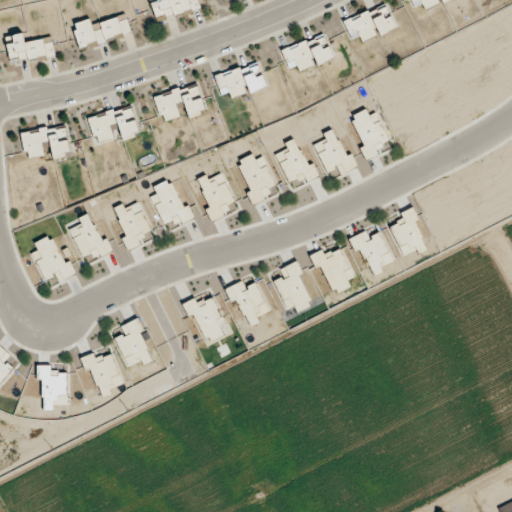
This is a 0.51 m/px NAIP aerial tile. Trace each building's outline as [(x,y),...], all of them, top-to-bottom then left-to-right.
[(152,0),(156,17),(199,9),(197,0),(193,0),(186,1),(185,0),(152,0)] [(396,27),(389,13),(372,20),(368,10),(344,20),(351,38),(359,34),(362,40),(378,34),(378,35),(396,27)] [(79,47),(131,33),(127,19),(118,21),(117,17),(91,24),(90,18),(73,23),(79,47)] [(25,42),(23,33),(13,35),(14,42),(7,44),(11,61),(55,52),(52,36),(25,42)] [(300,70),(332,57),(323,33),(282,50),(289,67),(297,64),(300,70)] [(219,90),(227,87),(231,97),(265,86),(257,61),(215,76),(219,90)] [(154,96),(162,121),(180,116),(176,103),(184,100),(188,115),(205,110),(197,84),(154,96)] [(89,117),(96,142),(113,137),(110,125),(118,122),(122,136),(138,132),(131,106),(89,117)] [(22,132),(26,158),(43,155),(41,142),(50,141),(53,155),(69,153),(65,125),(22,132)] [(502,511),(511,511),(511,501),(500,506),(502,511)]
